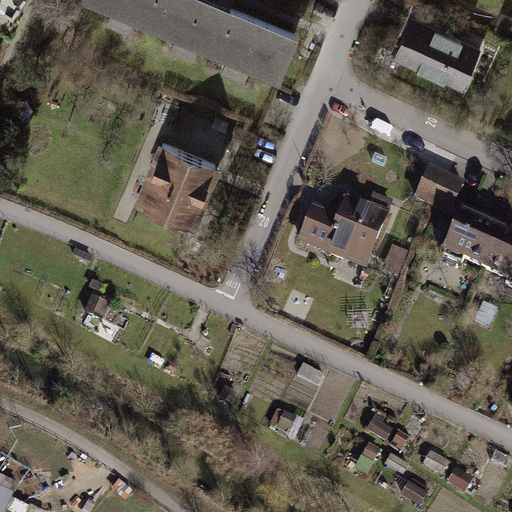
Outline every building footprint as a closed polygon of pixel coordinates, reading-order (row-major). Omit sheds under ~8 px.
[(0,0),(0,5),(15,16),(26,0),(0,0)] [(224,0),(90,0),(109,7),(104,18),(127,27),(131,16),(173,33),(169,43),(193,53),(197,43),(223,54),(219,64),(244,74),(248,64),(279,77),(298,30),(224,0)] [(313,0),(283,0),(309,10),(313,0)] [(511,16),(505,13),(498,30),(511,35),(511,16)] [(395,60),(468,92),(488,48),(414,16),(395,60)] [(0,55),(10,31),(0,26),(0,55)] [(50,82),(37,82),(30,94),(38,108),(53,106),(59,95),(50,82)] [(138,204),(196,229),(223,165),(165,140),(138,204)] [(435,211),(450,177),(432,169),(417,203),(435,211)] [(450,177),(435,211),(452,219),(468,185),(450,177)] [(298,245),(370,274),(398,205),(374,195),(370,205),(350,197),(341,217),(314,206),(298,245)] [(449,261),(488,278),(509,234),(469,216),(449,261)] [(488,278),(511,288),(511,235),(509,234),(488,278)] [(95,257),(79,250),(76,259),(92,265),(95,257)] [(103,285),(94,282),(91,289),(100,293),(103,285)] [(110,306),(94,299),(88,313),(105,320),(110,306)] [(241,396),(224,389),(221,397),(237,404),(241,396)] [(298,419),(281,411),(274,429),(291,436),(298,419)] [(394,430),(376,420),(369,432),(387,443),(394,430)] [(411,440),(402,435),(396,445),(405,451),(411,440)] [(383,453),(372,446),(365,458),(376,464),(383,453)] [(412,466),(393,455),(387,465),(406,475),(412,466)] [(477,481),(460,471),(452,484),(470,494),(477,481)] [(432,495),(412,484),(403,499),(424,510),(432,495)] [(0,493),(0,511),(4,511),(11,499),(0,493)]
